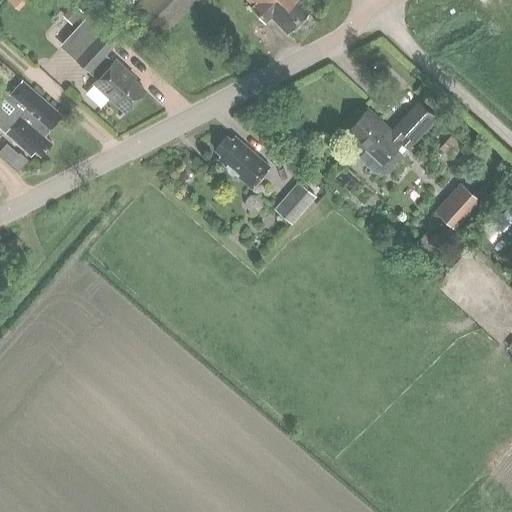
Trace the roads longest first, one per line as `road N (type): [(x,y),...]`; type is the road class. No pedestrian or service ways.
road 1 (unclassified): [(0,221),(345,39),(378,0)]
road 2 (track): [(381,0),(397,38),(511,144)]
